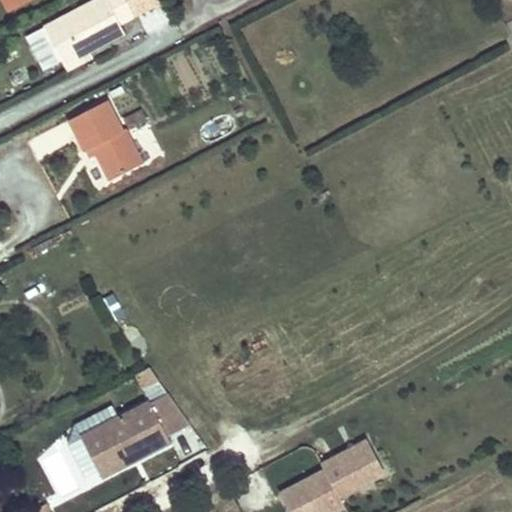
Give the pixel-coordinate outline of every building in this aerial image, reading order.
[(7,0),(12,9),(30,0),(7,0)] [(128,0),(98,0),(45,28),(64,66),(90,53),(127,34),(121,24),(137,17),(128,0)] [(90,53),(64,66),(67,73),(94,59),(90,53)] [(125,131),(109,101),(71,119),(86,150),(94,147),(98,155),(111,180),(144,164),(127,131),(125,131)] [(94,147),(86,150),(91,159),(98,155),(94,147)] [(135,371),(145,394),(161,387),(150,364),(135,371)] [(173,392),(155,396),(164,430),(182,425),(173,392)] [(116,409),(116,408),(33,445),(56,496),(172,444),(149,394),(116,409)] [(318,458),(312,446),(266,467),(286,511),(332,511),(346,506),(340,494),(386,473),(368,435),(318,458)]
